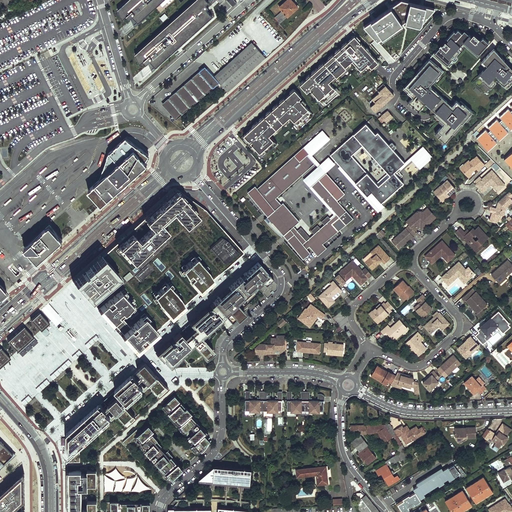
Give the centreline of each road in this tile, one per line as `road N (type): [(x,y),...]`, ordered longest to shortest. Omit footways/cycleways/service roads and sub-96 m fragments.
road 1 (tertiary): [(0,332),(177,177)]
road 2 (tertiary): [(198,156),(371,0)]
road 3 (tertiary): [(164,163),(0,313)]
road 4 (tertiary): [(344,0),(184,144)]
road 5 (residential): [(372,349),(415,367),(454,336),(457,313),(413,265)]
road 6 (residential): [(158,511),(215,451),(222,371)]
road 7 (residential): [(355,389),(404,411),(511,409)]
road 8 (residential): [(222,371),(224,344),(280,288),(279,274),(258,249)]
road 9 (residential): [(145,352),(258,249)]
road 10 (residential): [(137,102),(249,0)]
road 11 (residential): [(41,444),(145,352)]
road 12 (residential): [(344,392),(341,447),(387,511)]
